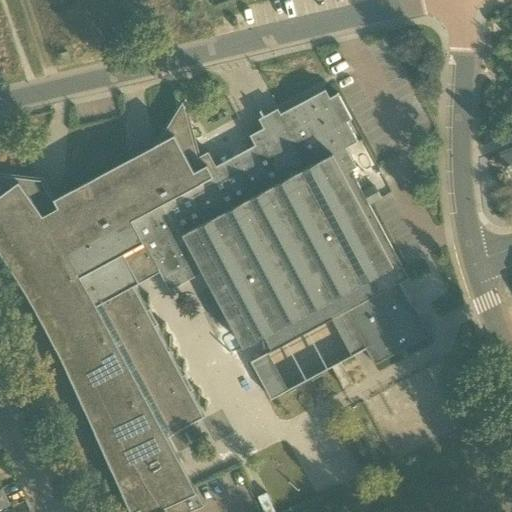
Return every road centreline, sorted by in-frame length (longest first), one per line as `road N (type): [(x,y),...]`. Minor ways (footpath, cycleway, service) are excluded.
road 1 (residential): [(0,100),(421,0)]
road 2 (residential): [(477,263),(465,228),(462,165),(465,0)]
road 3 (residential): [(54,511),(0,393)]
